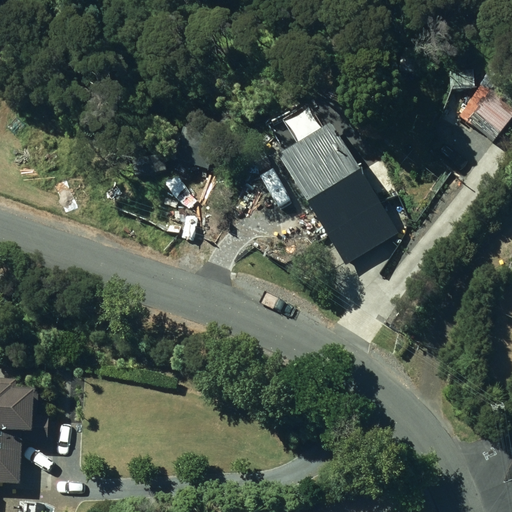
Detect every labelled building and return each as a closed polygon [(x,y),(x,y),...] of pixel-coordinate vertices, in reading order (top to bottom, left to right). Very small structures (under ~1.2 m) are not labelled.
[(451,70),(452,89),(476,88),(475,69),(451,70)] [(280,153),(347,263),(399,232),(332,121),(280,153)] [(175,158),(207,168),(217,138),(185,127),(175,158)] [(431,160),(456,177),(475,151),(450,132),(431,160)] [(214,190),(121,162),(117,217),(169,233),(163,253),(181,258),(214,190)] [(0,482),(21,484),(23,440),(48,441),(49,415),(37,414),(38,388),(17,387),(17,378),(0,377),(0,482)]
